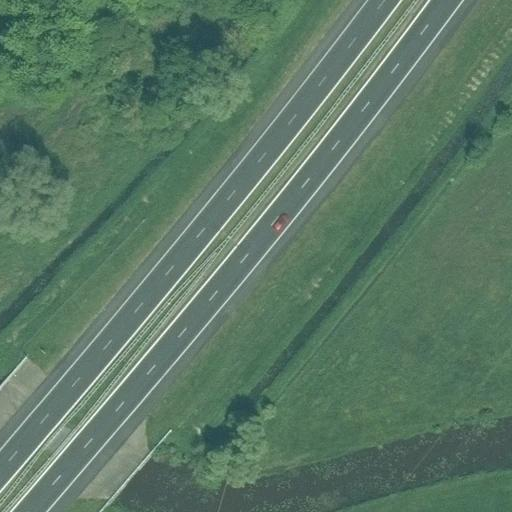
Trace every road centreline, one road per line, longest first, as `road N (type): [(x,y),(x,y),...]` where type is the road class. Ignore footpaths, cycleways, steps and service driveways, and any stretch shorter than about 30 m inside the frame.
road 1 (motorway): [(29,511),(450,0)]
road 2 (motorway): [(390,0),(0,471)]
